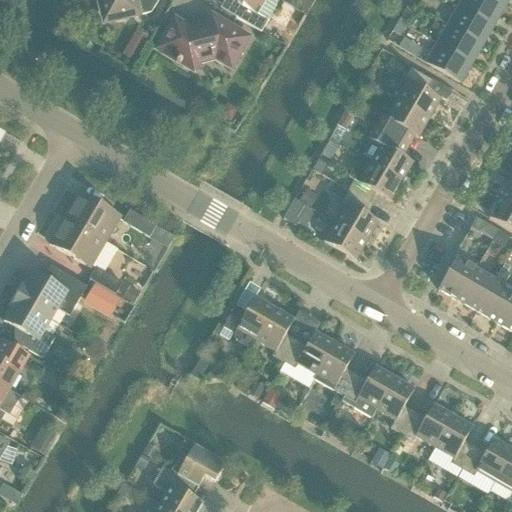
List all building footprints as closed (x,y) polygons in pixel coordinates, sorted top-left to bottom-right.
[(142,0),(137,1),(136,0),(97,0),(101,15),(114,22),(151,14),(159,0),(142,0)] [(255,15),(264,0),(229,0),(242,8),(236,19),(261,34),(268,22),(255,15)] [(493,28),(504,9),(488,0),(465,0),(460,9),(493,28)] [(488,0),(504,9),(509,0),(488,0)] [(482,47),(493,28),(460,9),(449,28),(482,47)] [(399,23),(407,27),(413,16),(405,12),(399,23)] [(195,34),(194,31),(175,20),(157,51),(195,73),(201,63),(214,59),(232,70),(250,39),(212,16),(205,28),(206,31),(195,34)] [(414,20),(410,27),(416,30),(420,23),(414,20)] [(401,38),(407,27),(399,23),(393,33),(401,38)] [(471,66),(482,47),(449,28),(438,47),(471,66)] [(137,30),(131,40),(143,47),(149,37),(137,30)] [(405,42),(401,49),(409,54),(413,47),(405,42)] [(460,84),(471,66),(438,47),(427,65),(460,84)] [(427,93),(433,82),(411,70),(404,81),(409,84),(398,102),(430,121),(441,101),(427,93)] [(419,140),(430,121),(398,102),(387,121),(383,118),(376,129),(398,142),(404,132),(419,140)] [(346,133),(353,120),(345,115),(338,128),(346,133)] [(370,141),(359,159),(402,184),(413,165),(392,152),(398,142),(376,129),(370,141)] [(391,203),(402,184),(359,159),(348,179),(355,183),(349,193),(370,205),(376,195),(391,203)] [(323,176),(328,167),(318,161),(313,170),(323,176)] [(511,207),(511,182),(511,183),(501,201),(511,207)] [(299,203),(308,209),(309,210),(316,197),(306,191),(299,203)] [(364,216),(370,205),(349,193),(342,204),(346,207),(336,225),(368,244),(379,224),(364,216)] [(65,220),(106,244),(121,219),(80,194),(65,220)] [(297,228),(308,209),(299,203),(295,201),(284,221),(297,228)] [(511,207),(501,201),(490,221),(511,233),(511,207)] [(124,224),(149,239),(156,228),(130,212),(124,224)] [(477,219),(472,228),(482,234),(487,225),(477,219)] [(91,270),(106,244),(65,220),(49,246),(91,270)] [(356,263),(368,244),(336,225),(325,244),(356,263)] [(149,239),(149,240),(158,246),(165,233),(156,228),(149,239)] [(510,240),(499,233),(493,243),(505,249),(510,240)] [(458,303),(476,271),(457,260),(439,292),(458,303)] [(96,285),(116,296),(122,285),(97,270),(90,281),(96,285)] [(477,314),(495,282),(476,271),(458,303),(477,314)] [(477,314),(496,325),(511,296),(511,291),(505,288),(511,277),(501,272),(495,282),(477,314)] [(51,321),(53,319),(58,311),(70,318),(87,289),(59,273),(52,285),(33,274),(17,301),(51,321)] [(96,285),(85,305),(110,320),(122,300),(116,296),(96,285)] [(131,287),(124,297),(135,304),(141,293),(131,287)] [(511,334),(511,296),(496,325),(511,334)] [(257,343),(275,311),(256,300),(247,314),(236,308),(224,330),(234,336),(235,343),(252,352),(257,343)] [(44,333),(51,321),(17,301),(4,323),(22,333),(16,344),(42,360),(55,340),(44,333)] [(284,365),(297,343),(286,337),(294,322),(275,311),(257,343),(275,354),(273,358),(284,365)] [(317,377),(335,346),(316,334),(307,349),(297,343),(284,365),(296,371),(298,367),(317,377)] [(0,386),(10,392),(30,358),(7,344),(0,355),(0,386)] [(337,395),(344,399),(357,378),(346,371),(355,357),(335,346),(317,377),(314,382),(337,395)] [(72,366),(60,359),(54,370),(65,376),(72,366)] [(372,420),(377,412),(395,380),(376,369),(367,384),(357,378),(344,399),(342,403),(372,420)] [(403,437),(415,415),(405,409),(415,391),(395,380),(377,412),(396,423),(391,430),(403,437)] [(21,398),(10,392),(0,386),(0,424),(5,415),(10,418),(21,398)] [(254,386),(248,396),(258,402),(264,392),(254,386)] [(274,411),(282,397),(270,390),(262,404),(274,411)] [(339,408),(342,403),(344,399),(337,395),(332,404),(339,408)] [(37,399),(33,405),(40,409),(44,403),(37,399)] [(435,450),(454,418),(434,407),(426,421),(415,415),(403,437),(414,444),(417,439),(435,450)] [(463,472),(475,450),(465,444),(473,429),(454,418),(435,450),(454,461),(452,465),(463,472)] [(0,461),(10,444),(0,438),(0,461)] [(34,441),(30,448),(43,456),(48,449),(34,441)] [(496,484),(511,455),(511,451),(494,441),(486,456),(475,450),(463,472),(474,478),(477,474),(496,484)] [(150,445),(144,455),(153,460),(159,450),(150,445)] [(171,473),(199,489),(205,479),(215,485),(227,465),(195,447),(190,457),(181,455),(171,473)] [(383,471),(391,456),(379,450),(371,464),(383,471)] [(511,511),(511,455),(496,484),(511,493),(511,499),(509,504),(505,511),(506,511),(511,511)] [(143,457),(138,466),(144,470),(150,461),(143,457)] [(393,476),(399,466),(390,461),(384,471),(393,476)] [(199,489),(171,473),(164,468),(154,486),(168,494),(161,506),(170,511),(203,511),(205,510),(201,508),(203,505),(193,499),(199,489)] [(126,486),(120,497),(132,505),(139,494),(126,486)] [(444,505),(449,496),(439,490),(434,499),(444,505)]
